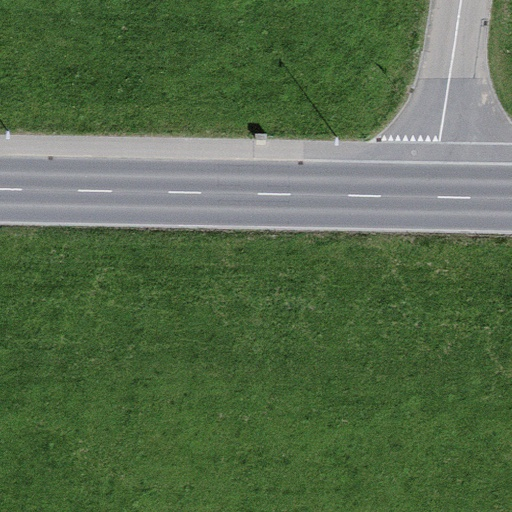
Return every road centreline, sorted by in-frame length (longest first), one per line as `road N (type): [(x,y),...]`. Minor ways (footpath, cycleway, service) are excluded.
road 1 (secondary): [(0,189),(432,197)]
road 2 (unclassified): [(432,197),(462,0)]
